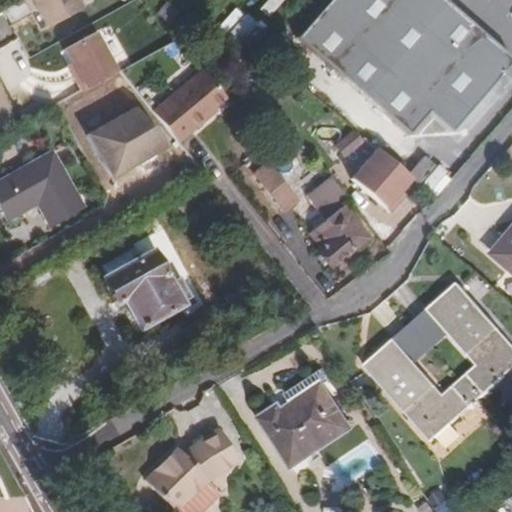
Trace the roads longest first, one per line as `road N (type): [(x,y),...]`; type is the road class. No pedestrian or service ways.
road 1 (residential): [(34,472),(384,282),(511,128)]
road 2 (unknown): [(321,316),(195,162)]
